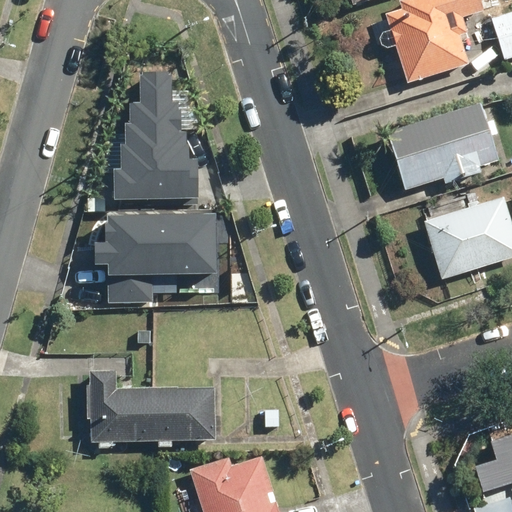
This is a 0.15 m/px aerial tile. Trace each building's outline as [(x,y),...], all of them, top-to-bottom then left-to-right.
[(383,14),(406,84),(467,64),(458,35),(465,33),(460,18),(483,11),(479,0),(397,0),(400,9),(383,14)] [(511,11),(490,19),(503,59),(511,55),(511,11)] [(113,202),(198,202),(197,160),(191,160),(191,146),(186,146),(185,133),(181,133),(181,131),(181,110),(178,110),(178,104),(170,104),(170,93),(170,78),(166,78),(166,75),(140,75),(140,79),(138,79),(138,106),(129,106),(129,128),(125,128),(125,135),(125,149),(120,149),(121,173),(113,174),(113,202)] [(181,110),(181,131),(205,131),(193,93),(170,93),(170,104),(178,104),(178,110),(181,110)] [(385,133),(404,192),(442,181),(443,186),(480,175),(478,169),(496,163),(478,104),(385,133)] [(125,149),(125,135),(102,136),(91,174),(113,174),(121,173),(120,149),(125,149)] [(421,223),(439,281),(511,258),(511,231),(502,199),(421,223)] [(109,278),(109,304),(152,303),(152,276),(218,276),(217,216),(106,217),(106,224),(104,224),(104,244),(94,244),(94,267),(107,267),(107,278),(109,278)] [(114,372),(88,372),(89,443),(213,441),(212,387),(114,389),(114,372)] [(276,411),(263,411),(263,427),(276,427),(276,411)] [(511,482),(511,435),(491,442),(497,460),(476,467),(483,491),(511,482)] [(227,458),(189,470),(202,511),(276,511),(259,457),(229,466),(227,458)] [(511,511),(509,501),(508,498),(475,508),(476,511),(511,511)]
